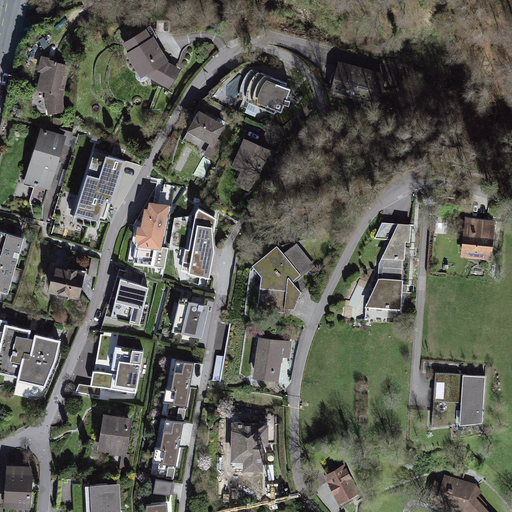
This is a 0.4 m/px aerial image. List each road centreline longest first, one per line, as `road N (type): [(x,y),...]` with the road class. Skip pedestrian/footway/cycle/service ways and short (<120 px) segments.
road 1 (residential): [(42,434),(100,299),(111,236),(199,80),(223,57),(268,49),(295,59),(319,97)]
road 2 (residential): [(183,511),(225,250),(313,125),(319,97)]
road 3 (residential): [(427,178),(390,196),(361,228),(298,377),(297,447),(305,494),(317,511)]
road 4 (residential): [(427,178),(415,403)]
